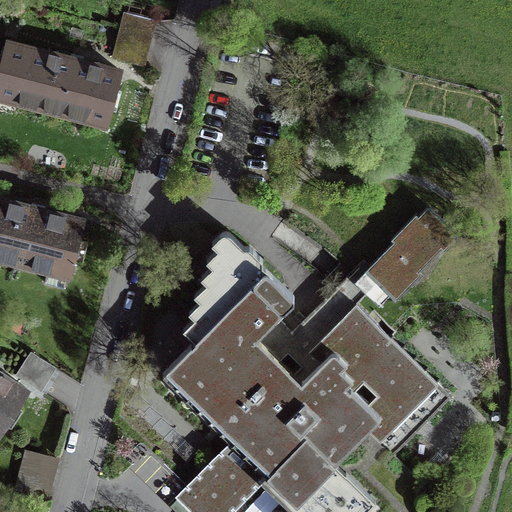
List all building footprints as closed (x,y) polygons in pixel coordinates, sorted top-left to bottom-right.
[(124,13),(121,27),(150,34),(154,20),(124,13)] [(150,34),(121,27),(113,57),(143,64),(150,34)] [(85,117),(107,123),(121,71),(32,47),(18,100),(39,106),(40,99),(87,112),(85,117)] [(69,274),(83,219),(44,209),(45,208),(31,204),(31,206),(0,197),(0,255),(47,268),(44,281),(64,286),(68,273),(69,274)] [(345,290),(357,303),(367,293),(379,305),(390,294),(396,299),(411,283),(406,278),(454,229),(433,208),(431,207),(430,207),(428,207),(427,207),(419,215),(417,213),(392,238),(394,240),(365,270),(355,280),(345,290)] [(260,333),(278,315),(294,299),(295,298),(295,296),(295,295),(294,293),(263,264),(263,257),(250,245),(244,245),(230,231),(228,230),(225,230),(223,230),(221,231),(212,240),(218,246),(207,258),(213,263),(201,275),(207,281),(260,333)] [(229,511),(236,506),(267,475),(287,494),(301,508),(296,511),(356,511),(372,496),(346,471),(326,451),(335,442),(357,419),(393,455),(452,395),(412,356),(357,303),(345,290),(299,337),(278,315),(260,333),(207,281),(195,293),(201,299),(190,310),(196,316),(184,327),(195,338),(167,367),(238,435),(177,497),(192,511),(229,511)] [(57,366),(31,351),(16,375),(41,391),(57,366)] [(0,431),(27,389),(0,372),(0,431)] [(56,457),(27,449),(16,493),(30,497),(34,483),(48,486),(56,457)]
